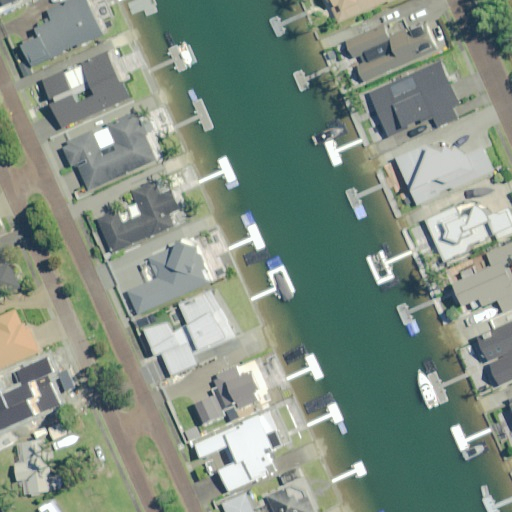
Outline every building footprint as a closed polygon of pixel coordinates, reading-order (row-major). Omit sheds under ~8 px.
[(5,0),(11,12),(37,0),(5,0)] [(107,35),(90,0),(76,0),(50,12),(53,19),(40,25),(45,37),(27,46),(37,68),(81,47),(107,35)] [(397,0),(331,0),(335,7),(341,23),(397,0)] [(367,63),(359,66),(366,83),(440,51),(428,23),(392,39),(386,26),(348,42),(355,58),(363,55),(367,63)] [(462,105),(443,62),(371,94),(391,137),(435,117),(441,128),(460,119),(455,109),(462,105)] [(160,161),(150,139),(160,135),(148,109),(137,113),(65,145),(74,167),(80,164),(92,191),(160,161)] [(454,153),(449,143),(431,151),(429,147),(399,161),(420,206),(496,172),(486,149),(469,157),(464,148),(454,153)] [(166,197),(159,182),(135,192),(140,203),(119,212),(101,220),(115,254),(188,222),(175,193),(166,197)] [(479,206),(468,205),(430,220),(448,262),(472,253),(470,249),(488,241),(490,245),(511,236),(511,212),(511,210),(491,218),(488,210),(479,206)] [(151,259),(143,263),(141,260),(120,269),(130,292),(139,315),(214,283),(200,249),(187,244),(151,259)] [(457,284),(467,306),(483,299),(486,307),(501,301),(506,313),(511,310),(511,275),(508,266),(511,263),(511,245),(487,256),(493,269),(457,284)] [(0,298),(25,288),(14,262),(0,268),(0,298)] [(238,336),(216,289),(182,305),(192,325),(175,333),(170,321),(147,332),(159,357),(165,355),(175,376),(200,365),(196,356),(238,336)] [(25,326),(18,311),(0,318),(0,371),(42,353),(29,324),(25,326)] [(243,379),(238,368),(215,379),(229,407),(238,403),(241,411),(261,401),(257,394),(263,392),(254,374),(243,379)] [(223,419),(215,399),(197,406),(204,426),(223,419)] [(287,447),(272,412),(198,445),(204,459),(227,449),(234,466),(222,471),(232,492),(279,471),(272,454),(287,447)] [(54,492),(49,442),(25,444),(27,465),(17,465),(20,495),(33,494),(54,492)] [(316,511),(303,481),(287,488),(268,496),(275,511),(256,511),(248,494),(225,504),(228,511),(316,511)]
